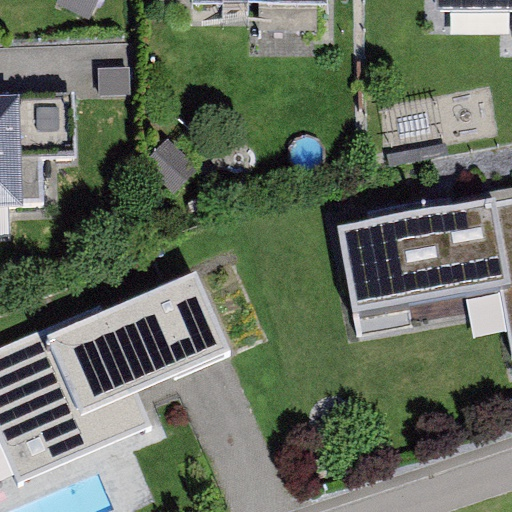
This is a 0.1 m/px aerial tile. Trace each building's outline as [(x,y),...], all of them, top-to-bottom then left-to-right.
[(194,0),(194,13),(328,13),(328,0),(194,0)] [(511,0),(437,0),(437,22),(511,21),(511,0)] [(86,109),(0,109),(0,227),(41,227),(40,168),(87,168),(86,109)] [(511,206),(339,237),(354,322),(503,296),(511,345),(511,206)] [(100,312),(0,355),(0,440),(21,488),(152,431),(139,402),(231,362),(196,283),(105,322),(100,312)]
